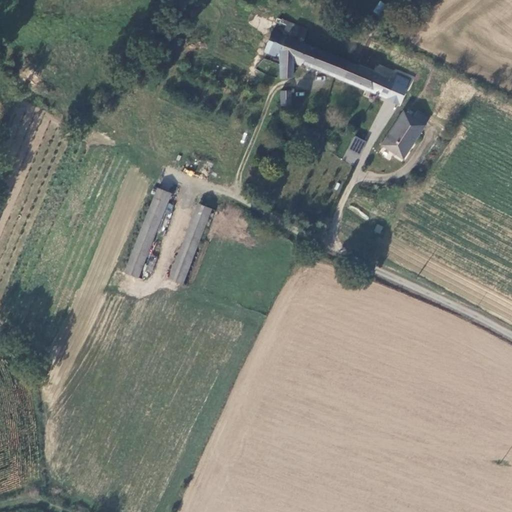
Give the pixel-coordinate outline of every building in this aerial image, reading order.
[(277,53),(277,63),(277,78),(289,78),(290,58),(395,102),(405,83),(380,71),(378,76),(300,44),(306,31),(275,18),(262,47),(263,48),(277,53)] [(263,58),(277,63),(277,53),(263,48),(263,58)] [(290,91),(279,92),(280,105),(315,109),(315,100),(290,98),(290,91)] [(415,111),(411,118),(422,125),(427,119),(415,111)] [(401,112),(379,145),(381,146),(401,159),(422,125),(411,118),(401,112)] [(355,136),(343,159),(353,164),(366,141),(355,136)] [(172,196),(154,189),(122,273),(131,276),(141,280),(144,271),(172,196)] [(197,205),(167,280),(183,286),(212,211),(197,205)]
